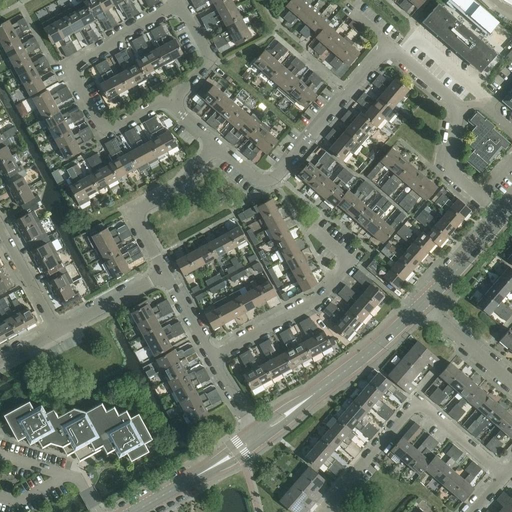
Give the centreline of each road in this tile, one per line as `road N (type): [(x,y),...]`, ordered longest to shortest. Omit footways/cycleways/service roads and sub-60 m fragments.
road 1 (residential): [(327,511),(415,404),(504,473)]
road 2 (residential): [(216,146),(258,180),(276,178),(390,44)]
road 3 (residential): [(212,358),(316,302),(341,272),(350,260),(317,230)]
road 4 (tertiary): [(259,435),(421,304)]
road 5 (residential): [(104,131),(73,66),(180,2)]
road 6 (residential): [(165,273),(136,222),(140,211),(180,187),(216,146)]
road 7 (tertiary): [(135,511),(259,435)]
road 8 (residential): [(166,99),(210,59),(180,2)]
road 9 (residential): [(165,273),(57,332)]
road 10 (residential): [(511,383),(421,304)]
